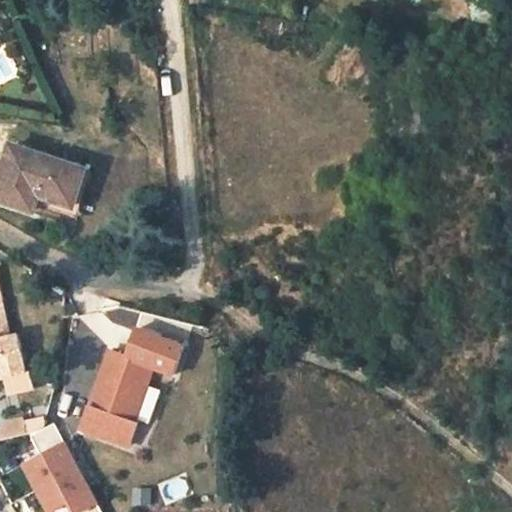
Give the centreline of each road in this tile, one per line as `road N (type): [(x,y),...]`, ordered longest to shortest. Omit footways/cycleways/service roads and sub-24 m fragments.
road 1 (track): [(185,290),(390,396),(511,493)]
road 2 (track): [(162,0),(185,290)]
road 3 (track): [(0,232),(76,273),(185,290)]
